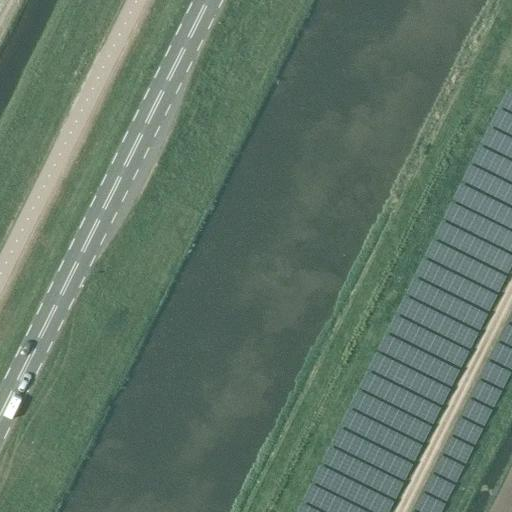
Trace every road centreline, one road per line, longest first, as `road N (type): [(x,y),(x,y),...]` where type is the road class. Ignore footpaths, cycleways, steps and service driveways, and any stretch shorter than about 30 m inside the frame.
road 1 (primary): [(0,420),(208,0)]
road 2 (unclassified): [(137,0),(0,274)]
